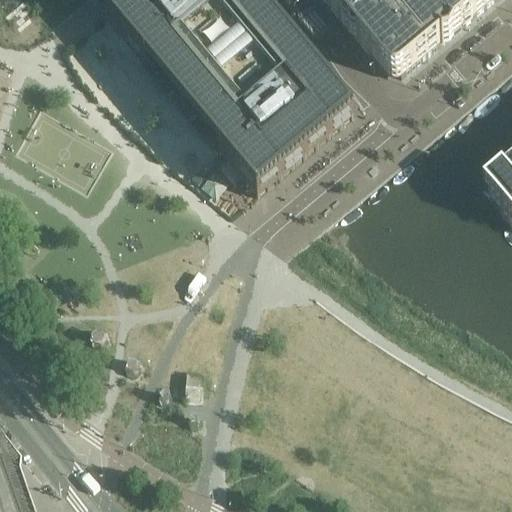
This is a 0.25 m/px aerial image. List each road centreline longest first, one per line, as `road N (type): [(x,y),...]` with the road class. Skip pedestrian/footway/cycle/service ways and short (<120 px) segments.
road 1 (trunk): [(511,500),(408,450),(286,372),(0,133)]
road 2 (trunk): [(0,178),(128,295),(253,392),(456,511)]
road 3 (residential): [(294,0),(397,122),(511,26)]
road 4 (tertiary): [(108,511),(0,374)]
road 5 (tertiary): [(0,411),(83,511)]
